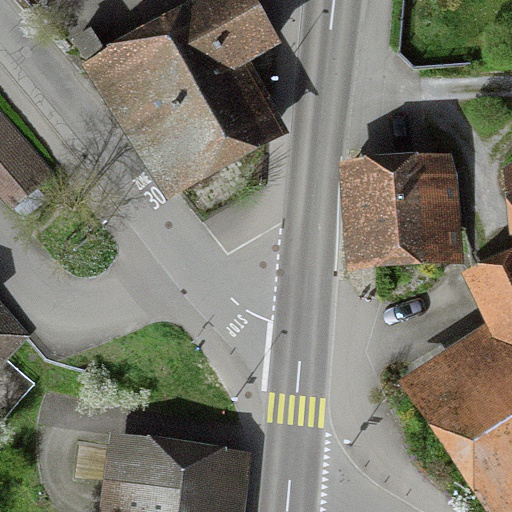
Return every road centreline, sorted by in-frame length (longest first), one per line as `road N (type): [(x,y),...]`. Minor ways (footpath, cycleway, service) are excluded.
road 1 (residential): [(0,26),(298,367)]
road 2 (primary): [(298,367),(335,0)]
road 3 (primary): [(289,489),(298,367)]
